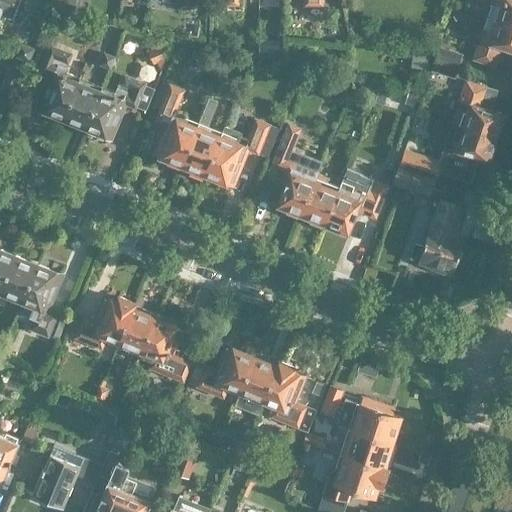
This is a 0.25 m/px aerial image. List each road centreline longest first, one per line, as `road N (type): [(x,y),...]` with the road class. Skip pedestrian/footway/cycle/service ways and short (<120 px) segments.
road 1 (residential): [(491,371),(0,173)]
road 2 (residential): [(449,511),(491,371)]
